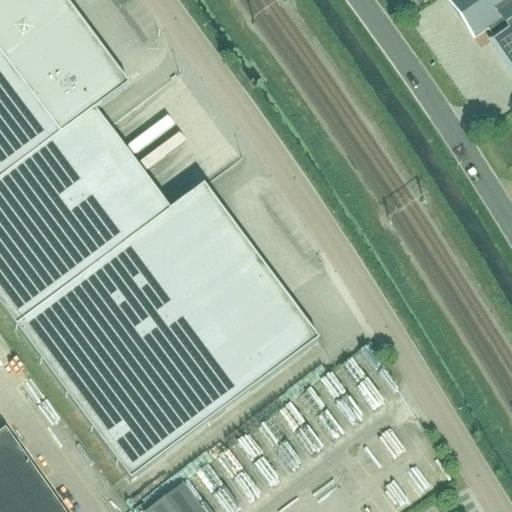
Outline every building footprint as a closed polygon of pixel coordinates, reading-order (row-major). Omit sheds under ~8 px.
[(0,0),(0,312),(129,486),(318,345),(202,191),(168,216),(93,116),(127,90),(60,0),(0,0)] [(489,44),(511,77),(511,0),(446,0),(473,40),(487,30),(494,40),(489,44)] [(328,434),(371,400),(367,394),(381,383),(356,352),(326,375),(299,397),(328,434)] [(60,511),(4,432),(0,434),(0,511),(60,511)] [(363,456),(336,469),(343,485),(353,480),(361,497),(405,477),(389,441),(361,454),(363,456)] [(329,491),(341,511),(349,506),(337,486),(329,491)]
